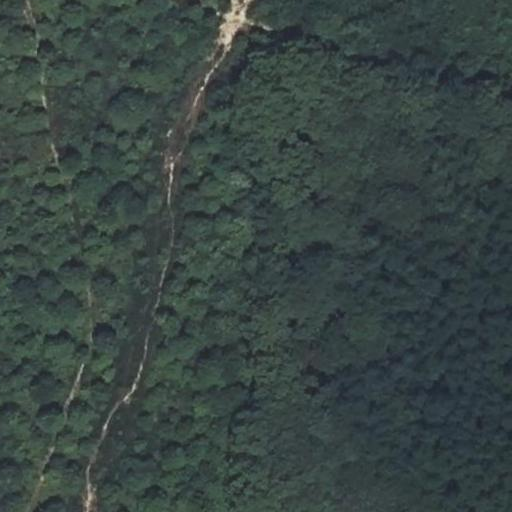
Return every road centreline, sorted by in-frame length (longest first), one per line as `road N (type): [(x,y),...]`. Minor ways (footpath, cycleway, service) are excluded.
road 1 (track): [(29,0),(99,307),(29,511)]
road 2 (track): [(198,0),(290,45),(429,75),(461,188),(511,198)]
